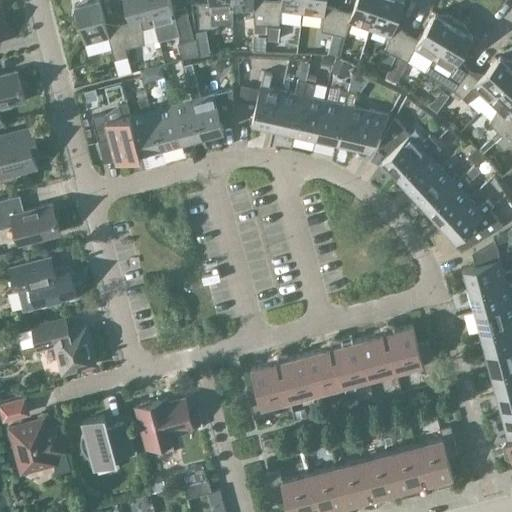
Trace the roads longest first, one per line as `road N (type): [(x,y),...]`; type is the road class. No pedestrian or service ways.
road 1 (residential): [(322,323),(413,299),(429,268),(400,222),(367,192),(281,160)]
road 2 (residential): [(90,197),(37,0)]
road 3 (residential): [(137,374),(90,197)]
road 4 (residential): [(253,341),(206,164)]
road 5 (residential): [(322,323),(281,160)]
road 6 (residential): [(137,374),(253,341)]
road 7 (residential): [(206,164),(90,197)]
